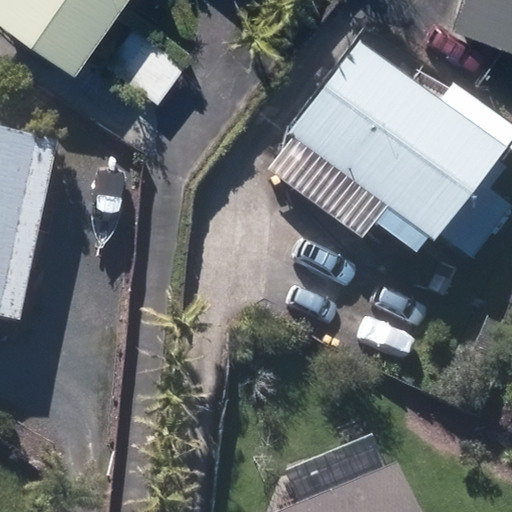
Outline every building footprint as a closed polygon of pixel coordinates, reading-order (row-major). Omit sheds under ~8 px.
[(0,0),(0,35),(58,78),(111,0),(0,0)] [(511,54),(511,0),(452,0),(444,29),(511,54)] [(371,51),(301,134),(432,244),(502,161),(371,51)] [(0,333),(4,335),(40,158),(0,149),(0,333)] [(301,511),(386,511),(374,483),(301,511)]
